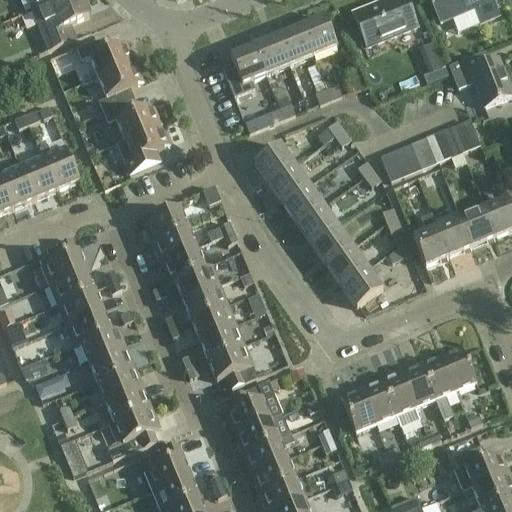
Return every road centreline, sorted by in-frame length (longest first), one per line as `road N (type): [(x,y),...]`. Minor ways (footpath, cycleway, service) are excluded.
road 1 (residential): [(480,300),(455,302),(350,344),(330,341),(268,258),(226,173)]
road 2 (residential): [(250,511),(216,432),(194,421),(111,221)]
road 3 (residential): [(226,173),(170,31)]
road 4 (residential): [(111,221),(226,173)]
